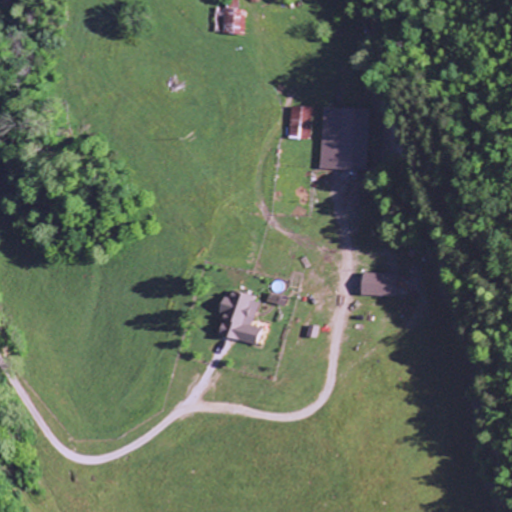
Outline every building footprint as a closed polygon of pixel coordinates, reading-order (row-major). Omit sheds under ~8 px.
[(244,36),(249,12),(229,8),(224,32),(244,36)] [(307,138),(308,107),(288,106),(288,138),(307,138)] [(319,169),(353,169),(353,157),(361,158),(362,109),(321,108),(319,169)] [(402,296),(403,274),(368,273),(367,295),(402,296)] [(267,297),(245,292),(245,296),(238,295),(230,335),(270,343),(273,329),(261,326),(267,297)]
